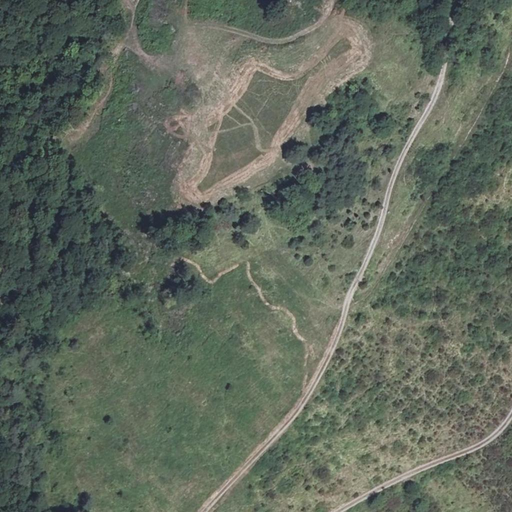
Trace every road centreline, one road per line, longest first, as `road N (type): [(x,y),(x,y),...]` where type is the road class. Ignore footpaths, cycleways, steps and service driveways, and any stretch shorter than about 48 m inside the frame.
road 1 (track): [(204,511),(300,407),(321,370),(396,165),(437,89),(452,25)]
road 2 (track): [(339,511),(486,441),(511,413)]
road 3 (track): [(331,0),(314,31),(290,40),(160,20)]
